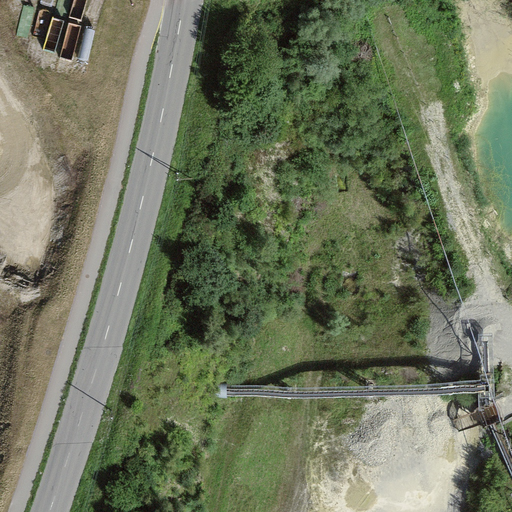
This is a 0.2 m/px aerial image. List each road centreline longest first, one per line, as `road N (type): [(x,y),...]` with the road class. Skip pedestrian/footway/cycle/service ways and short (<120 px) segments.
road 1 (tertiary): [(184,0),(128,259),(52,511)]
road 2 (track): [(318,511),(426,488),(498,399),(511,395)]
